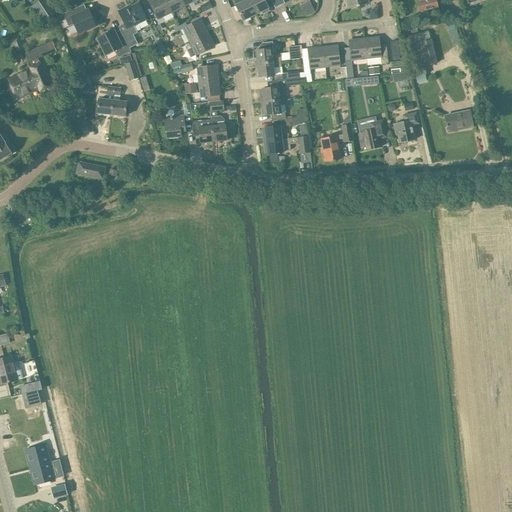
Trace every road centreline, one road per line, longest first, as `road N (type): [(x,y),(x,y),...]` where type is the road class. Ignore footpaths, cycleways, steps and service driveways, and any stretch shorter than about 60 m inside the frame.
road 1 (tertiary): [(0,200),(72,141),(249,177)]
road 2 (tertiary): [(249,177),(302,182),(511,172)]
road 3 (residential): [(249,177),(231,34)]
